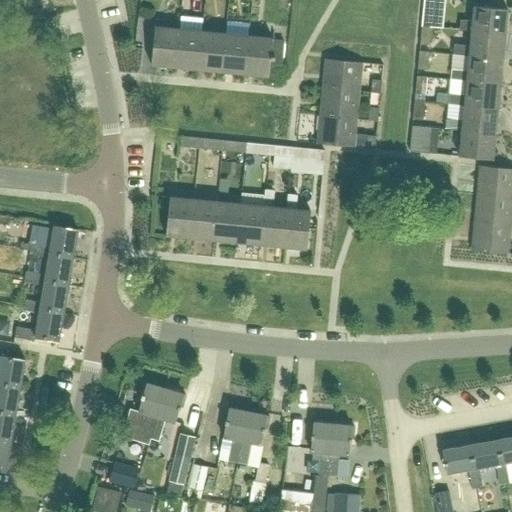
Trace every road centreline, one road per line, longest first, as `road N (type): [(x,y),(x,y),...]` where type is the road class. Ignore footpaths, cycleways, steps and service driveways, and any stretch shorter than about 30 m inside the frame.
road 1 (unclassified): [(101,320),(387,355)]
road 2 (residential): [(50,511),(80,425),(101,320)]
road 3 (residential): [(111,189),(113,132),(84,0)]
road 4 (residential): [(101,320),(111,189)]
road 5 (unclassified): [(387,355),(511,346)]
